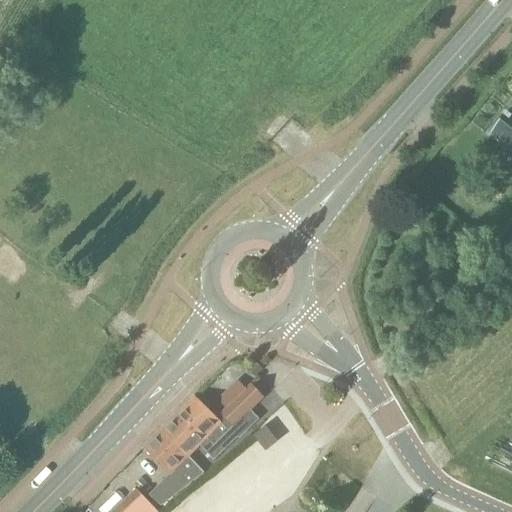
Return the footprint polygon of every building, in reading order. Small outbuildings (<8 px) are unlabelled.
[(511,114),(510,116),(507,114),(491,133),(511,150),(511,114)] [(204,441),(198,447),(213,462),(249,427),(240,418),(260,398),(247,386),(215,419),(194,399),(177,416),(204,441)] [(187,458),(198,447),(204,441),(177,416),(161,432),(187,458)] [(265,450),(275,443),(265,429),(255,437),(265,450)] [(203,473),(161,432),(145,449),(171,475),(150,495),(162,507),(203,473)] [(122,511),(133,511),(145,502),(135,491),(118,507),(122,511)]
